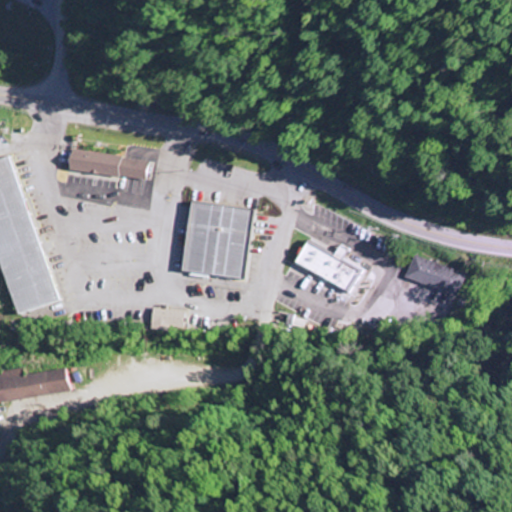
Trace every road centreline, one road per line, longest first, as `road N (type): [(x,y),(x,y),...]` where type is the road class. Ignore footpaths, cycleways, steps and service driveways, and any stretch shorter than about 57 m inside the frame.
road 1 (primary): [(0,94),(233,141),(408,226),(511,249)]
road 2 (residential): [(304,174),(283,216),(263,319),(242,369),(58,404),(16,422)]
